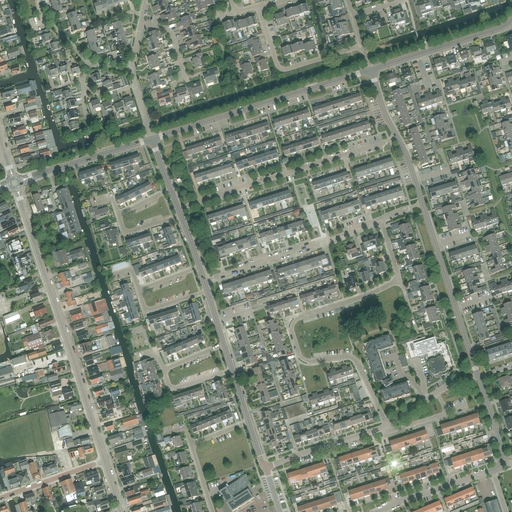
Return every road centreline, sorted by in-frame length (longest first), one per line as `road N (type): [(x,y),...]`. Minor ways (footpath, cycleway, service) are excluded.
road 1 (tertiary): [(104,460),(14,182)]
road 2 (residential): [(386,425),(355,359),(306,360),(291,328),(300,316),(400,280)]
road 3 (residential): [(177,209),(397,137)]
road 4 (tertiary): [(151,138),(371,69)]
road 5 (residential): [(204,281),(380,219)]
road 6 (residential): [(478,376),(422,203)]
road 7 (tertiary): [(371,69),(511,20)]
road 8 (residential): [(362,45),(280,68),(261,8)]
road 9 (tertiary): [(14,182),(151,138)]
road 10 (residential): [(266,468),(386,425)]
road 11 (residential): [(378,511),(492,470)]
